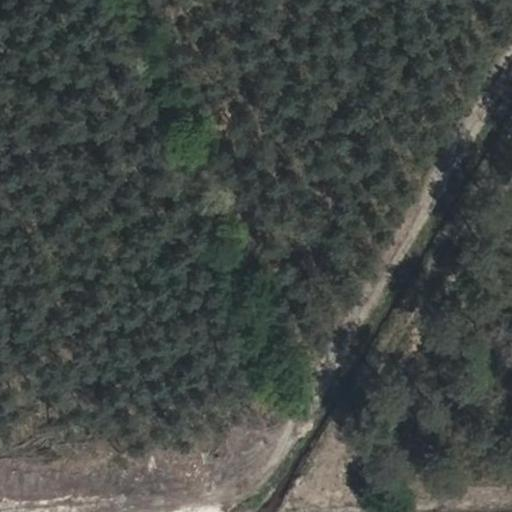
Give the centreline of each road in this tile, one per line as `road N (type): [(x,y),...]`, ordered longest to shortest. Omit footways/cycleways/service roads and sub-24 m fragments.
road 1 (track): [(511,64),(289,440),(253,481),(211,499),(0,510)]
road 2 (track): [(511,498),(295,507),(511,138)]
